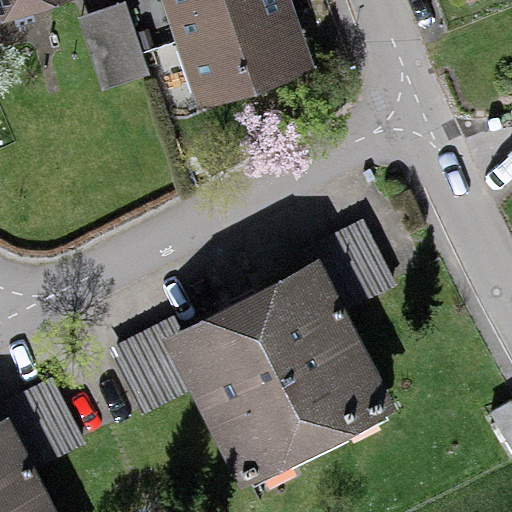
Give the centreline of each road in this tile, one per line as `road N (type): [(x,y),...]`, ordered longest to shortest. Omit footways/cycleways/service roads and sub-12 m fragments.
road 1 (residential): [(0,313),(421,105)]
road 2 (unclassified): [(511,290),(421,105)]
